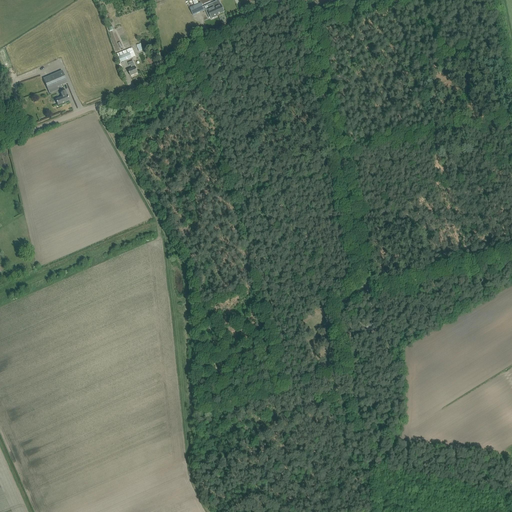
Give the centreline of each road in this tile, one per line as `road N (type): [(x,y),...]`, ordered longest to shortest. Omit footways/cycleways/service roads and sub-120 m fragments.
road 1 (unclassified): [(0,143),(162,75),(196,38),(280,0)]
road 2 (unclassified): [(371,289),(307,0)]
road 3 (track): [(339,146),(511,113)]
road 4 (track): [(359,426),(334,304),(371,289)]
road 5 (unclassified): [(371,289),(511,255)]
